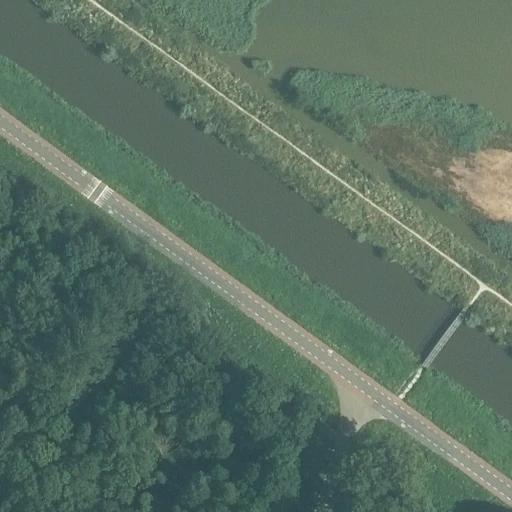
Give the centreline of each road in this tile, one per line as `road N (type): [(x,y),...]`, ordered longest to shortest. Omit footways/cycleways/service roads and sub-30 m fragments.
road 1 (tertiary): [(366,389),(0,120)]
road 2 (tertiary): [(511,496),(366,389)]
road 3 (unclassified): [(366,389),(326,511)]
